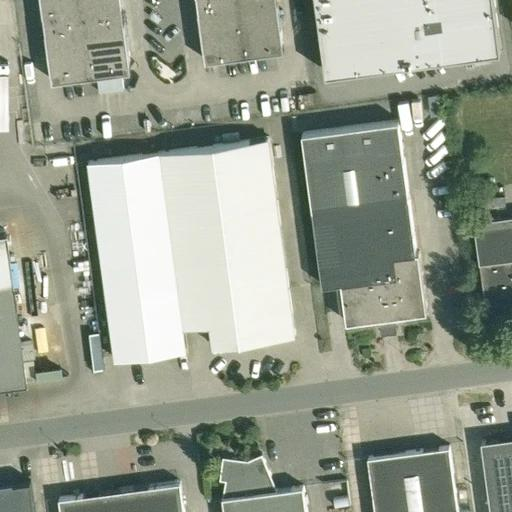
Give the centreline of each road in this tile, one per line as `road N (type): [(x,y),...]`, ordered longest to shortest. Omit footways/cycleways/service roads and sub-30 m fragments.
road 1 (unclassified): [(0,437),(511,371)]
road 2 (unknown): [(327,395),(289,111)]
